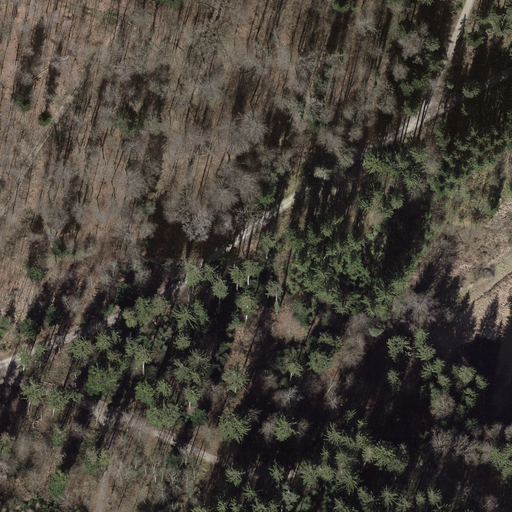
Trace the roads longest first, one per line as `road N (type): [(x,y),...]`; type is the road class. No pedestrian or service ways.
road 1 (track): [(511,72),(294,194),(160,296),(0,366)]
road 2 (track): [(0,374),(243,470),(286,477),(375,455),(421,461),(501,511)]
road 3 (track): [(467,0),(420,123)]
